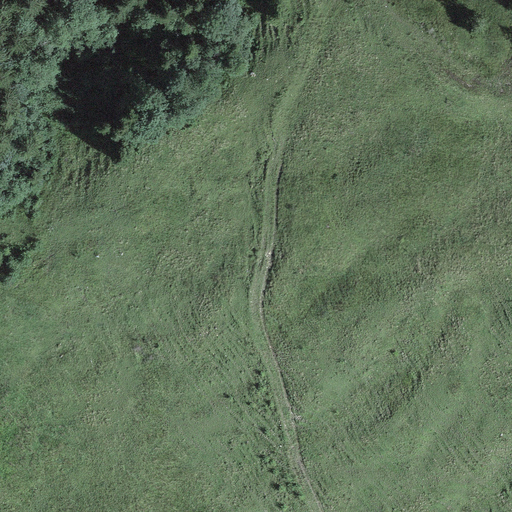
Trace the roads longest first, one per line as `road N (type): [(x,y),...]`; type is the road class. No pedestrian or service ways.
road 1 (track): [(316,511),(260,328),(258,297),(281,143),(328,0)]
road 2 (track): [(376,0),(511,105)]
